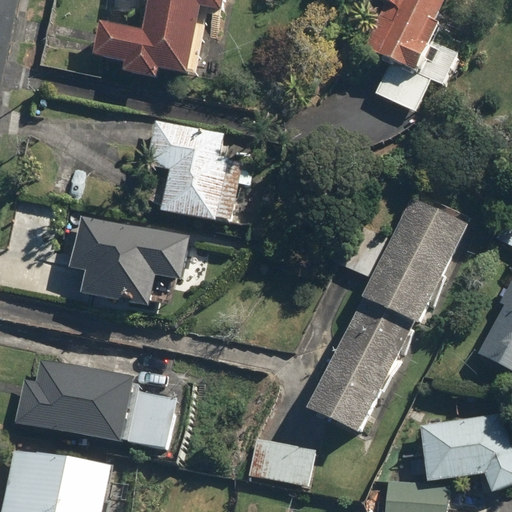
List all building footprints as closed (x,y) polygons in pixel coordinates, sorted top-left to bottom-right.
[(189,83),(201,16),(220,19),(223,0),(121,0),(122,1),(145,5),(139,38),(98,30),(91,65),(122,71),(120,80),(153,86),(155,77),(189,83)] [(375,0),(350,49),(384,67),(367,98),(413,122),(429,91),(441,98),(461,62),(432,46),(440,30),(431,26),(445,0),(375,0)] [(140,205),(161,209),(159,221),(205,230),(211,231),(212,227),(228,230),(240,168),(218,164),(224,137),(178,128),(153,123),(142,173),(168,178),(165,192),(143,187),(140,205)] [(357,449),(471,220),(417,193),(302,422),(357,449)] [(77,220),(67,266),(64,276),(84,281),(78,305),(146,321),(154,286),(177,292),(188,246),(77,220)] [(511,226),(504,222),(492,245),(511,254),(511,226)] [(387,241),(356,226),(336,267),(367,282),(387,241)] [(511,275),(510,275),(467,359),(511,381),(511,275)] [(119,448),(143,453),(142,459),(160,463),(162,456),(166,457),(177,405),(129,395),(131,387),(32,366),(28,385),(22,384),(15,419),(21,421),(31,436),(117,454),(119,448)] [(420,428),(425,483),(386,483),(383,511),(447,511),(448,511),(445,511),(446,502),(448,502),(449,494),(439,494),(438,496),(436,495),(436,486),(482,482),(490,501),(511,491),(511,458),(498,420),(420,428)] [(252,440),(244,481),(308,493),(316,452),(252,440)] [(9,456),(0,495),(0,511),(92,511),(101,476),(9,456)]
